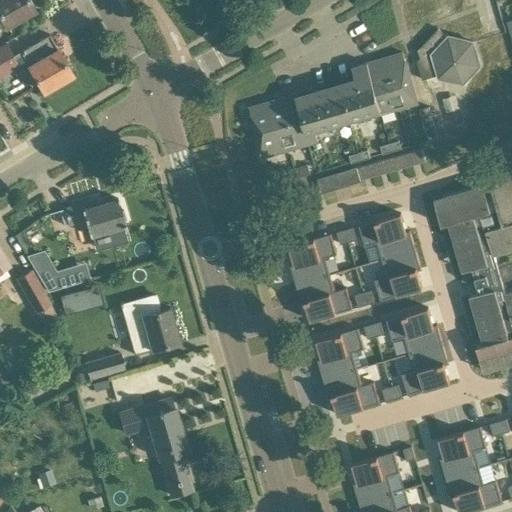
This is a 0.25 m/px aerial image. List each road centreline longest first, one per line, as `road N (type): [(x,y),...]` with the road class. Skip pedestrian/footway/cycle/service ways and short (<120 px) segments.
road 1 (tertiary): [(282,511),(203,248)]
road 2 (residential): [(411,190),(203,248)]
road 3 (residential): [(411,190),(472,392)]
road 4 (unclassified): [(153,94),(319,0)]
road 5 (residential): [(0,187),(153,94)]
road 6 (tertiary): [(203,248),(153,94)]
road 7 (residential): [(472,392),(352,424)]
